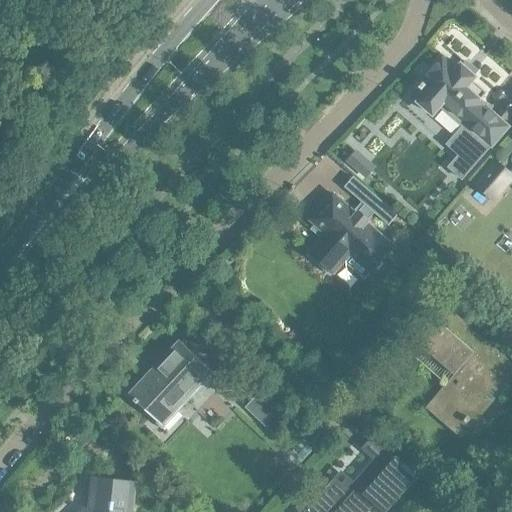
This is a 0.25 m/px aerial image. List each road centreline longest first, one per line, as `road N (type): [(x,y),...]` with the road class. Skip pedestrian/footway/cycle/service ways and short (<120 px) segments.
road 1 (residential): [(192,266),(383,67),(414,24),(419,0)]
road 2 (tertiary): [(33,234),(274,0)]
road 3 (tertiary): [(209,0),(123,99),(33,234)]
road 4 (residential): [(0,468),(192,266)]
road 5 (residential): [(192,266),(348,411)]
